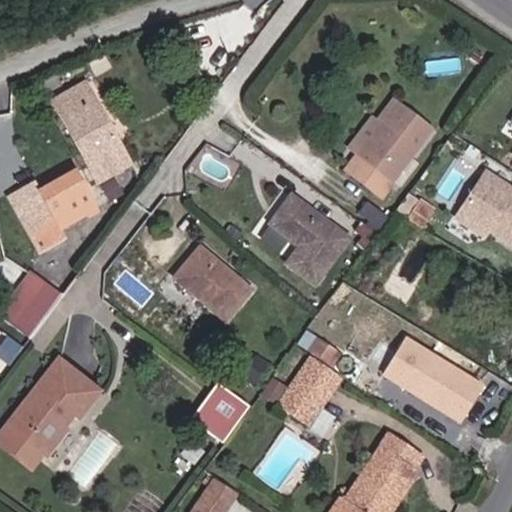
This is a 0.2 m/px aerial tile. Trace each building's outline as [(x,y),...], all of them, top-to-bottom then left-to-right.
[(136,169),(90,85),(57,103),(92,168),(46,193),(42,186),(16,200),(38,242),(62,229),(65,233),(115,206),(104,186),(136,169)] [(362,156),(402,102),(398,99),(382,120),(377,116),(353,149),(362,156)] [(386,196),(437,127),(402,102),(362,156),(351,171),(386,196)] [(511,186),(491,173),(462,217),(489,234),(494,228),(511,239),(511,186)] [(320,281),(355,236),(297,192),(276,221),(305,243),(292,261),(320,281)] [(432,224),(440,209),(428,201),(419,217),(432,224)] [(236,317),(262,286),(232,260),(230,263),(209,245),(184,273),(236,317)] [(35,330),(63,292),(38,274),(10,312),(35,330)] [(458,365),(435,351),(457,313),(424,293),(415,308),(401,302),(376,345),(445,387),(458,365)] [(331,361),(338,348),(324,339),(315,351),(331,361)] [(259,387),(273,365),(259,357),(245,378),(259,387)] [(88,417),(110,389),(70,358),(27,414),(43,426),(34,439),(52,453),(75,424),(69,420),(77,409),(83,414),(88,417)] [(298,408),(317,421),(346,378),(317,358),(306,374),(288,401),(298,408)] [(288,401),(306,374),(289,363),(270,389),(288,401)] [(242,419),(251,406),(231,392),(221,405),(242,419)] [(75,424),(83,414),(77,409),(69,420),(75,424)] [(34,439),(43,426),(27,414),(17,426),(34,439)] [(396,511),(423,471),(419,468),(428,455),(395,433),(350,501),(347,498),(337,511),(396,511)] [(230,511),(245,492),(223,477),(198,511),(230,511)]
